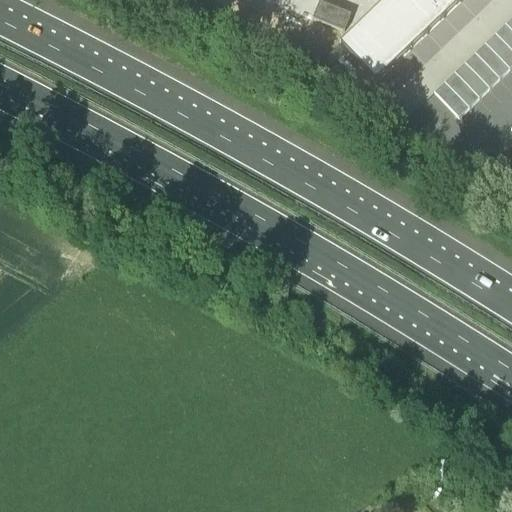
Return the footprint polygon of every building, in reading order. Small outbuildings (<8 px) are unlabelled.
[(392,0),(387,0),(374,14),(410,51),(427,35),(392,0)] [(425,0),(392,0),(427,35),(444,19),(425,0)] [(457,0),(425,0),(444,19),(460,3),(457,0)] [(351,16),(319,4),(312,21),(344,33),(351,16)] [(374,14),(357,30),(393,67),(410,51),(374,14)] [(511,34),(505,27),(495,36),(511,54),(511,34)] [(357,30),(340,46),(376,84),(393,67),(357,30)] [(509,72),(511,69),(511,54),(495,36),(485,46),(509,72)] [(509,72),(485,46),(474,56),(499,82),(509,72)] [(464,66),(489,92),(499,82),(474,56),(464,66)] [(489,92),(464,66),(454,75),(479,101),(489,92)] [(469,111),(479,101),(454,75),(444,85),(469,111)] [(469,111),(444,85),(434,94),(459,120),(469,111)]
